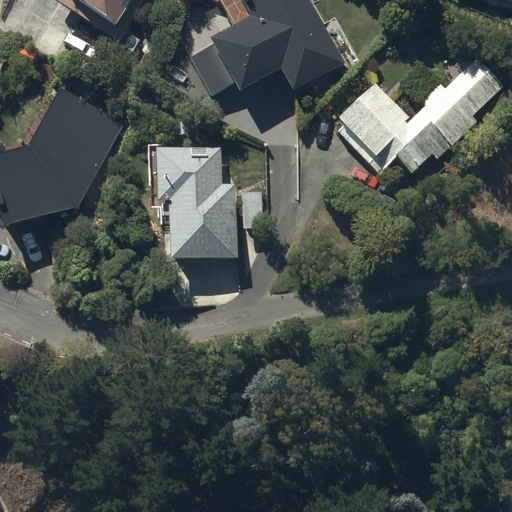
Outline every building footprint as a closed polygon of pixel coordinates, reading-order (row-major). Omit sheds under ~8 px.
[(119,55),(151,0),(60,0),(50,19),(59,24),(59,23),(101,47),(103,43),(110,47),(109,49),(119,55)] [(349,70),(307,0),(237,0),(254,28),(192,64),(217,105),(236,94),(242,106),(283,82),(295,102),(349,70)] [(374,97),(336,138),(374,173),(371,176),(382,187),(391,177),(407,193),(431,167),(434,171),(449,156),(450,157),(479,125),(475,121),(508,86),(481,60),(444,99),(438,94),(419,114),(424,118),(411,132),(374,97)] [(0,170),(0,248),(0,250),(75,223),(122,134),(58,100),(26,159),(0,170)] [(511,224),(511,158),(479,189),(511,224)] [(169,279),(235,275),(231,194),(219,195),(217,159),(151,162),(154,221),(166,220),(169,279)] [(261,201),(240,201),(241,242),(261,242),(261,201)]
